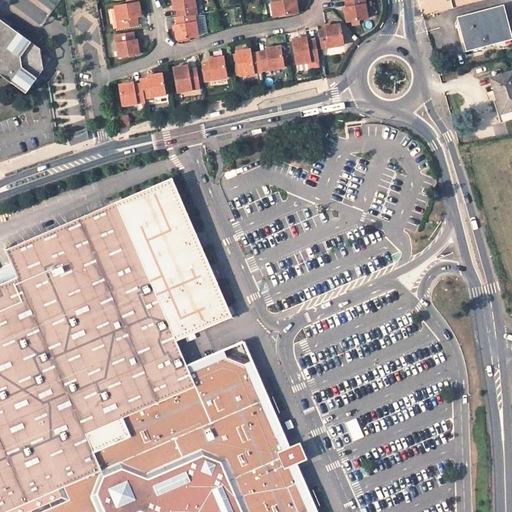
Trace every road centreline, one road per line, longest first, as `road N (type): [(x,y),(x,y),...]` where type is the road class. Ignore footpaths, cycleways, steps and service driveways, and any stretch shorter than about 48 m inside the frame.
road 1 (tertiary): [(108,158),(327,107),(371,106)]
road 2 (tertiary): [(355,74),(318,97),(105,147)]
road 3 (secondary): [(485,289),(491,281),(448,137),(423,87)]
road 4 (secondary): [(393,112),(419,123),(435,143),(475,282),(485,289)]
road 5 (residential): [(162,55),(305,20),(317,0)]
road 6 (secondary): [(494,349),(505,511)]
road 7 (residential): [(105,147),(99,84),(162,55)]
